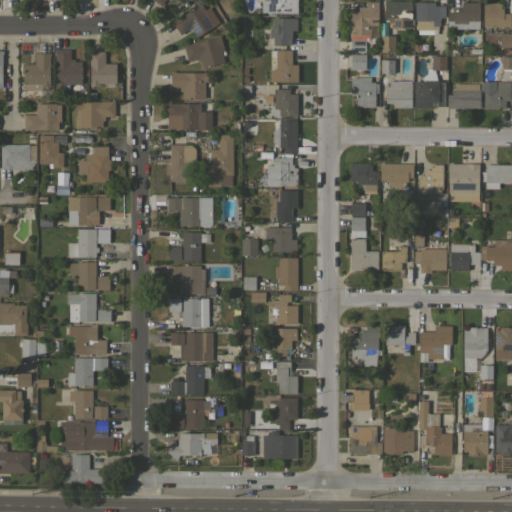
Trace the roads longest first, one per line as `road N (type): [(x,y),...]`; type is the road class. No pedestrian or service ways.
road 1 (residential): [(326,511),(328,0)]
road 2 (residential): [(137,511),(134,26)]
road 3 (residential): [(511,486),(137,484)]
road 4 (residential): [(327,301),(511,301)]
road 5 (residential): [(328,138),(511,139)]
road 6 (residential): [(0,27),(134,26)]
